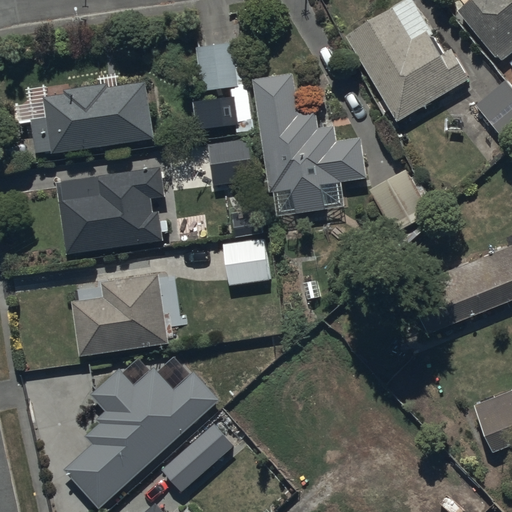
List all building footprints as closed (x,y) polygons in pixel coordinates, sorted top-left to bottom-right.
[(445,56),(413,0),(412,0),(348,38),(398,126),(473,84),(454,51),(445,56)] [(511,0),(476,0),(460,14),(499,60),(501,58),(505,63),(511,56),(511,0)] [(234,46),(199,50),(204,94),(239,90),(234,46)] [(348,208),(344,186),(370,183),(364,141),(339,144),(337,130),(320,132),(318,115),(302,118),(296,74),(255,80),(272,197),(275,197),(278,218),(348,208)] [(511,86),(508,82),(478,107),(511,148),(511,86)] [(112,85),(69,92),(70,96),(50,99),(48,102),(49,117),(49,120),(33,122),(38,155),(55,153),(56,156),(156,140),(147,86),(113,92),(112,85)] [(237,99),(211,101),(214,130),(239,128),(237,99)] [(212,148),(217,187),(255,183),(250,143),(212,148)] [(109,198),(62,204),(69,254),(166,242),(165,235),(170,234),(169,223),(165,223),(164,213),(157,214),(155,201),(169,200),(166,169),(106,176),(109,198)] [(411,171),(370,192),(393,236),(434,215),(411,171)] [(229,240),(233,285),(272,281),(266,220),(235,223),(236,240),(229,240)] [(511,248),(453,272),(472,320),(511,304),(511,248)] [(164,277),(105,284),(107,302),(75,305),(81,358),(169,348),(168,340),(176,339),(173,316),(169,317),(164,277)] [(101,511),(219,400),(196,375),(176,393),(156,371),(137,389),(121,372),(94,397),(107,411),(97,420),(102,426),(88,439),(94,445),(65,472),(101,511)] [(511,448),(511,394),(476,408),(495,455),(511,448)] [(325,451),(297,417),(263,445),(291,479),(325,451)] [(181,492),(184,490),(234,449),(217,428),(164,472),(181,492)] [(368,452),(347,475),(362,488),(344,510),(345,511),(447,511),(467,489),(425,454),(402,480),(368,452)]
